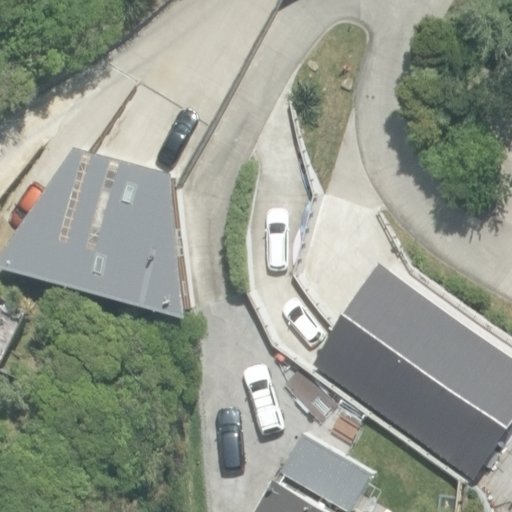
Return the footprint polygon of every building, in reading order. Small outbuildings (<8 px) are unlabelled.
[(0,213),(0,273),(192,324),(174,155),(121,141),(135,88),(102,79),(0,213)] [(511,414),(511,335),(389,248),(311,356),(472,470),(511,414)] [(0,371),(34,323),(0,299),(0,371)] [(375,464),(302,428),(282,467),(351,504),(375,464)] [(257,511),(335,511),(277,478),(257,511)]
